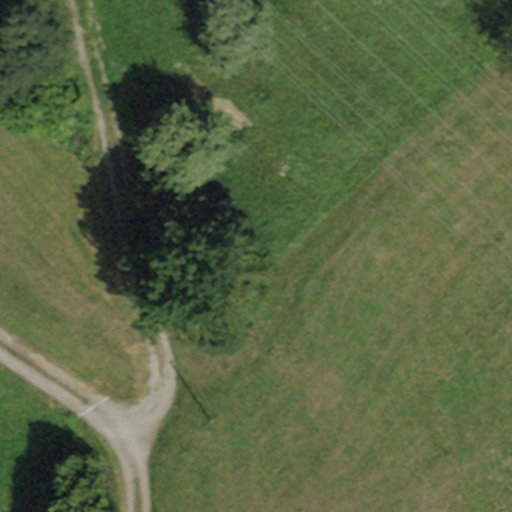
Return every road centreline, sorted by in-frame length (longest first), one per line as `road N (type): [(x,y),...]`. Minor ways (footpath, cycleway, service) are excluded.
road 1 (track): [(87,0),(148,337),(122,423)]
road 2 (track): [(136,511),(122,423),(0,345)]
